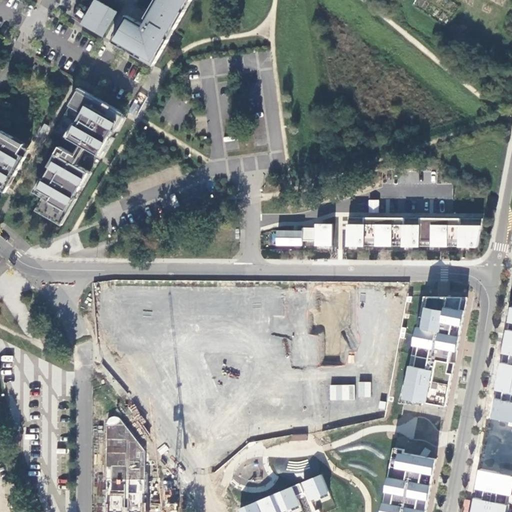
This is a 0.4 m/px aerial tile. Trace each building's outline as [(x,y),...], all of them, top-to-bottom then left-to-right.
[(98,0),(93,10),(80,3),(76,9),(73,15),(85,22),(84,25),(103,35),(117,10),(99,0),(98,0)] [(153,65),(190,0),(154,0),(145,17),(150,20),(149,22),(147,26),(127,14),(111,41),(153,65)] [(122,114),(79,90),(68,108),(56,129),(99,154),(122,114)] [(0,182),(8,187),(17,171),(26,156),(19,153),(25,143),(0,128),(0,182)] [(60,223),(89,171),(68,159),(72,152),(60,145),(56,152),(59,154),(37,193),(47,198),(40,211),(60,223)] [(368,200),(369,212),(379,211),(378,199),(368,200)] [(483,217),(348,217),(347,247),(478,247),(483,217)] [(334,225),(316,225),(316,228),(316,241),(316,247),(334,247),(334,225)] [(316,228),(302,228),(302,231),(302,241),(316,241),(316,228)] [(278,246),(302,246),(302,241),(302,231),(278,231),(278,246)] [(109,333),(121,333),(121,348),(153,348),(218,349),(253,349),(253,356),(293,357),(294,333),(302,334),(302,297),(109,295),(109,333)] [(380,373),(381,297),(323,296),(323,372),(380,373)] [(411,365),(400,403),(404,403),(418,404),(423,404),(424,401),(447,406),(450,392),(453,373),(456,362),(450,361),(452,350),(455,351),(458,351),(468,297),(437,297),(424,297),(411,365)] [(511,315),(493,417),(497,418),(511,420),(511,421),(511,426),(511,425),(511,315)] [(153,348),(191,433),(233,415),(218,380),(218,349),(153,348)] [(358,397),(370,397),(371,382),(358,382),(358,397)] [(329,400),(354,400),(354,385),(330,384),(329,400)] [(107,424),(107,511),(145,511),(146,450),(120,418),(115,416),(112,416),(111,417),(108,420),(107,424)] [(426,511),(433,481),(437,458),(407,453),(404,452),(405,449),(395,447),(382,511),(426,511)] [(473,511),(509,511),(511,503),(508,503),(508,500),(511,501),(511,473),(486,469),(482,468),(473,511)] [(321,474),(303,482),(311,501),(330,493),(322,474),(321,474)] [(303,493),(299,483),(239,509),(240,511),(286,511),(301,506),(297,495),(303,493)]
